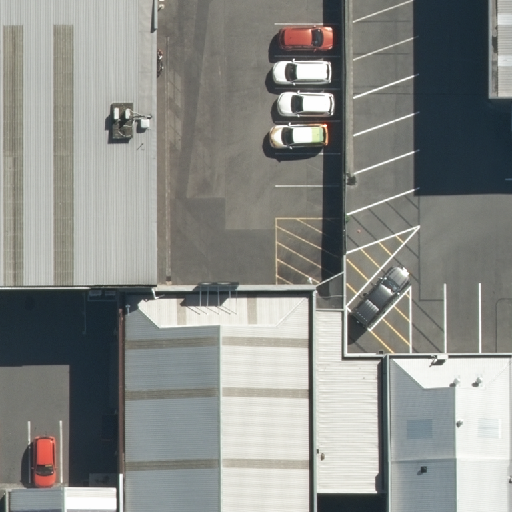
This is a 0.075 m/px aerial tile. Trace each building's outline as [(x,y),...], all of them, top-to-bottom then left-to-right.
[(0,0),(0,289),(27,290),(71,290),(122,289),(155,289),(153,0),(0,0)] [(511,106),(511,0),(495,0),(496,107),(511,106)] [(314,511),(312,352),(313,294),(155,289),(122,289),(122,511),(314,511)] [(314,511),(511,511),(511,387),(511,350),(341,352),(312,352),(314,511)] [(5,511),(118,511),(118,491),(6,491),(5,511)]
